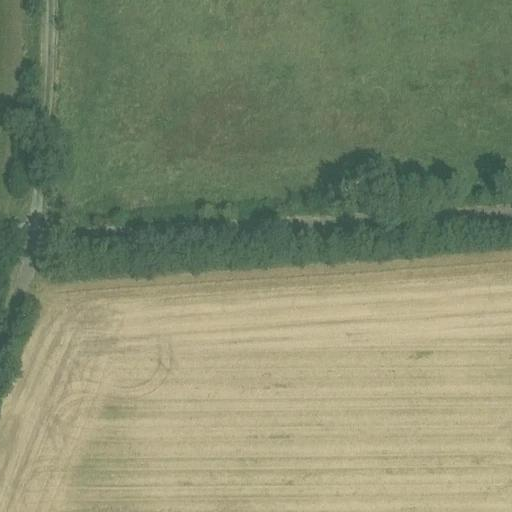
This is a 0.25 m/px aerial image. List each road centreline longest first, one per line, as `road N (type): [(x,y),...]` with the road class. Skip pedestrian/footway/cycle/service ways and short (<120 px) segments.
road 1 (unclassified): [(511,214),(46,241)]
road 2 (track): [(53,0),(46,241)]
road 3 (unclassified): [(46,241),(0,360)]
